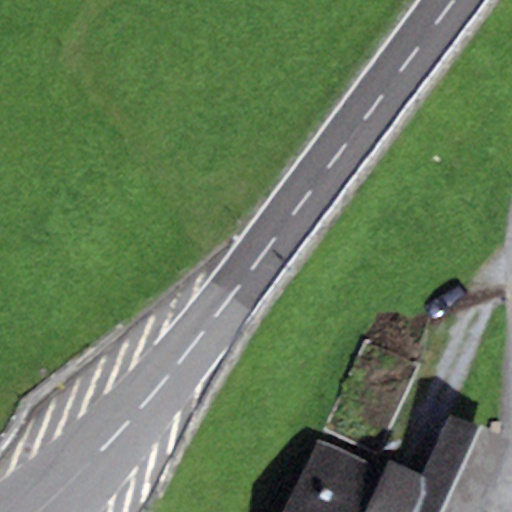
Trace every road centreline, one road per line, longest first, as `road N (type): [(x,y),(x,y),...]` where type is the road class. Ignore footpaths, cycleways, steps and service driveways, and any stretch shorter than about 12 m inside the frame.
road 1 (unclassified): [(273,244),(165,378),(35,511)]
road 2 (secondary): [(455,0),(273,244)]
